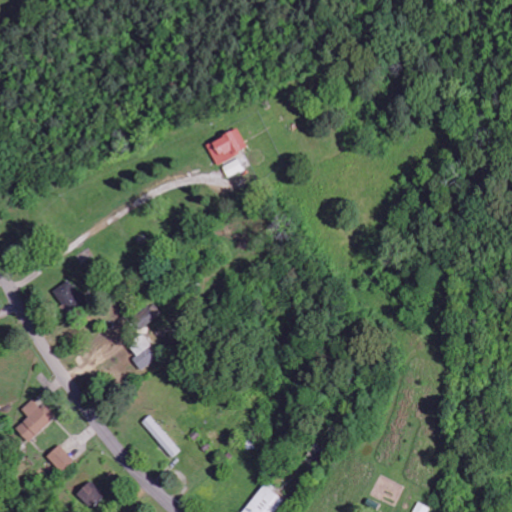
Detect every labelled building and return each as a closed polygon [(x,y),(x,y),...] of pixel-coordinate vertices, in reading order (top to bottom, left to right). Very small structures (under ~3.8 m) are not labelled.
[(217,165),(249,150),(239,129),(207,144),(217,165)] [(246,171),(240,159),(224,166),(230,178),(246,171)] [(54,292),(69,313),(84,303),(69,281),(54,292)] [(131,352),(142,370),(158,361),(150,347),(143,351),(140,347),(131,352)] [(45,405),(41,408),(34,400),(23,410),(30,417),(17,429),(30,443),(57,418),(45,405)] [(182,450),(151,415),(143,422),(174,457),(182,450)] [(75,460),(61,445),(49,456),(63,472),(75,460)] [(106,495),(92,480),(78,494),(93,509),(106,495)] [(274,511),(285,498),(266,483),(243,511),(274,511)] [(414,511),(429,511),(431,509),(419,503),(414,511)]
